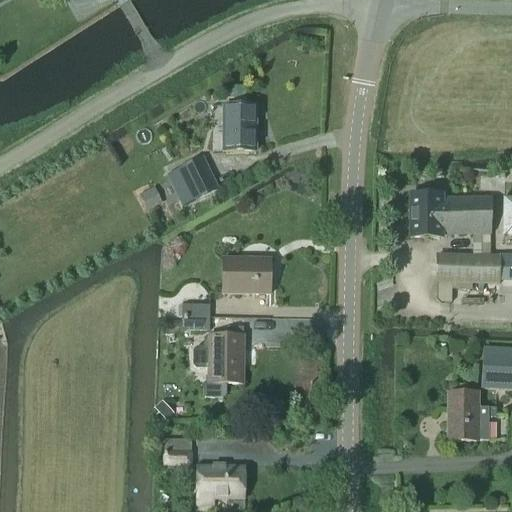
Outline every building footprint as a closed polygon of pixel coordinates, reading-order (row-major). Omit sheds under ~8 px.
[(254,154),(254,109),(223,108),(223,154),(254,154)] [(195,204),(219,192),(202,158),(179,170),(195,204)] [(146,213),(158,208),(150,191),(138,197),(146,213)] [(441,201),(441,199),(409,198),(409,240),(441,240),(441,237),(490,237),(491,201),(441,201)] [(511,258),(499,258),(436,257),(436,285),(499,286),(499,278),(511,278),(511,258)] [(269,297),(270,262),(222,261),(221,296),(269,297)] [(209,321),(209,308),(181,308),(181,320),(209,321)] [(208,333),(209,321),(181,320),(181,333),(208,333)] [(225,398),(225,387),(242,387),(243,339),(208,338),(208,341),(203,345),(203,350),(195,350),(192,353),(192,368),(195,371),(207,372),(207,384),(204,384),(201,388),(201,398),(204,401),(221,401),(225,398)] [(511,393),(511,351),(481,350),(479,392),(511,393)] [(476,411),(476,396),(448,396),(447,444),(476,444),(489,444),(489,420),(495,420),(495,411),(476,411)] [(190,468),(190,456),(163,455),(163,468),(190,468)] [(243,502),(244,470),(196,470),(195,508),(213,508),(213,502),(243,502)]
